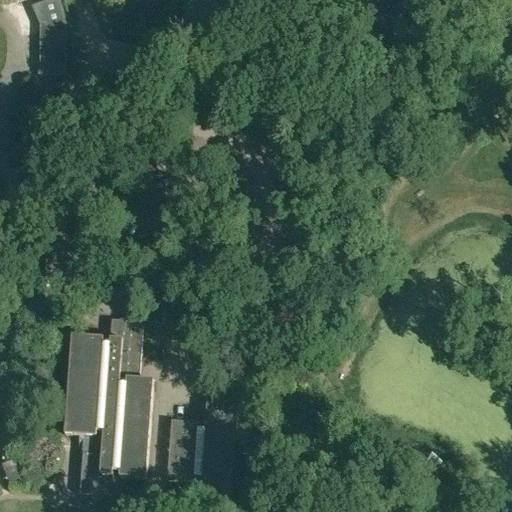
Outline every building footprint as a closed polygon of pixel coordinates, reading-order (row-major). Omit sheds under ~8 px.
[(66,77),(66,53),(39,53),(39,77),(66,77)] [(87,171),(85,198),(102,201),(104,172),(87,171)] [(147,200),(128,199),(113,198),(112,209),(127,210),(146,211),(147,200)] [(0,261),(7,264),(12,250),(18,252),(30,217),(7,209),(0,229),(0,261)] [(67,261),(65,281),(94,283),(96,245),(79,244),(80,223),(56,222),(54,260),(67,261)] [(254,264),(251,300),(274,302),(277,266),(254,264)] [(223,267),(210,265),(209,282),(222,283),(223,267)] [(73,338),(71,358),(66,437),(85,438),(81,495),(113,497),(114,479),(148,481),(154,382),(141,381),(145,325),(113,323),(112,340),(73,338)] [(199,424),(172,422),(168,482),(195,484),(195,481),(202,481),(201,504),(232,507),(239,408),(208,406),(206,432),(198,431),(199,424)]
